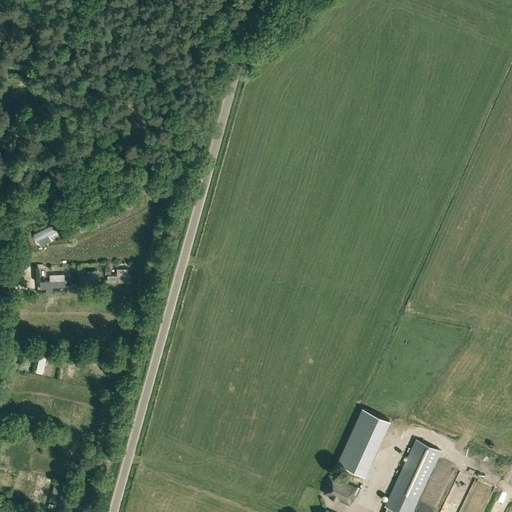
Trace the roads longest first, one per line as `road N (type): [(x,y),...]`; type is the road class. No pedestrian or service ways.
road 1 (unclassified): [(258,0),(242,33),(112,511)]
road 2 (unknown): [(75,511),(137,264)]
road 3 (unknown): [(0,108),(45,133),(165,144),(171,168)]
